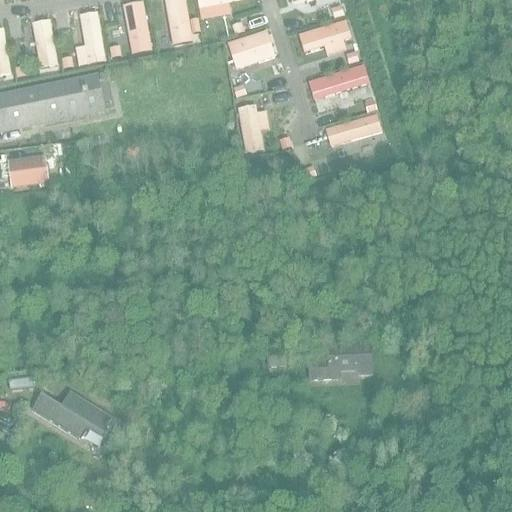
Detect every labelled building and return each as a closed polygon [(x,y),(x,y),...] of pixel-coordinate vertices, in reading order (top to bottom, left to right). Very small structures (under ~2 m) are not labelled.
[(174,0),(165,2),(172,47),(193,43),(185,0),(174,0)] [(196,0),(199,10),(248,2),(247,0),(196,0)] [(132,56),(152,53),(143,4),(123,8),(132,56)] [(105,59),(97,14),(79,17),(87,62),(105,59)] [(50,22),(32,25),(40,71),(58,68),(50,22)] [(343,39),(338,22),(300,34),(305,50),(343,39)] [(4,31),(0,31),(0,77),(11,76),(4,31)] [(228,45),(236,72),(276,59),(267,32),(228,45)] [(361,65),(326,76),(331,93),(366,82),(361,65)] [(0,92),(0,134),(105,113),(104,107),(115,105),(110,78),(98,80),(97,73),(0,92)] [(257,104),(239,107),(246,151),(264,148),(257,104)] [(378,112),(326,127),(332,148),(384,133),(378,112)] [(12,187),(49,182),(46,158),(8,163),(12,187)] [(333,372),(361,371),(360,354),(329,354),(329,365),(309,366),(310,382),(334,381),(333,372)] [(32,376),(8,378),(10,391),(34,388),(32,376)] [(41,396),(32,412),(78,440),(84,429),(82,428),(84,424),(106,437),(116,422),(70,393),(61,408),(41,396)]
